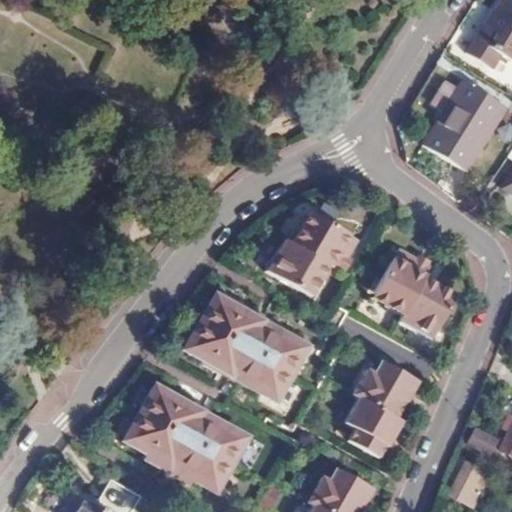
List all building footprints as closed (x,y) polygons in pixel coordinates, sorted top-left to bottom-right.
[(511,61),(511,0),(497,0),(473,39),(470,37),(463,49),(488,65),(496,52),(511,61)] [(503,106),(460,78),(420,142),(463,169),(503,106)] [(511,145),(510,149),(511,150),(511,165),(500,184),(511,191),(511,145)] [(308,211),(300,225),(306,229),(314,215),(308,211)] [(356,239),(314,215),(306,229),(300,225),(289,243),(283,239),(265,271),(310,297),(328,265),(338,271),(356,239)] [(428,267),(396,249),(373,292),(387,300),(383,307),(399,317),(422,277),(428,267)] [(454,295),(422,277),(399,317),(395,324),(427,341),(454,295)] [(387,300),(373,292),(369,298),(383,307),(387,300)] [(209,309),(206,315),(204,313),(189,340),(186,338),(170,364),(190,376),(188,379),(242,410),(244,406),(264,417),(279,390),(275,388),(290,362),(287,361),(291,355),(209,309)] [(367,367),(353,393),(359,396),(396,417),(405,401),(406,401),(417,381),(386,363),(380,374),(367,367)] [(152,388),(136,415),(141,417),(126,443),(145,454),(142,460),(189,486),(192,480),(211,491),(226,464),(230,467),(244,441),(225,430),(226,426),(174,396),(171,399),(152,388)] [(396,417),(359,396),(345,422),(355,428),(348,440),(379,457),(385,445),(388,446),(402,420),(396,417)] [(511,427),(499,451),(511,457),(511,427)] [(463,446),(489,458),(497,440),(471,429),(463,446)] [(477,472),(465,465),(447,496),(459,503),(467,508),(472,500),(481,484),(473,479),(477,472)] [(322,474),(308,500),(314,503),(329,511),(358,511),(360,508),(361,509),(373,488),(341,471),(335,481),(322,474)] [(99,508),(87,500),(79,511),(137,511),(142,505),(112,487),(99,508)] [(329,511),(314,503),(309,511),(329,511)]
